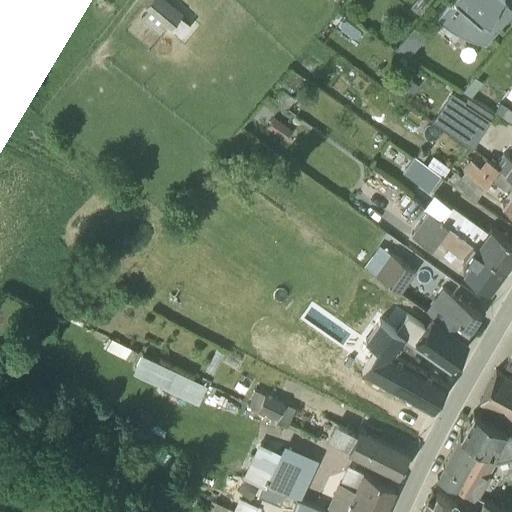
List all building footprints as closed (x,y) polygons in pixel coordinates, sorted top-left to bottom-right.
[(169,0),(150,0),(139,14),(162,34),(170,24),(181,34),(193,20),(169,0)] [(448,6),(437,19),(445,27),(456,33),(469,39),(477,41),(485,42),(511,12),(511,9),(502,0),(455,0),(459,4),(456,8),(454,6),(449,6),(448,6)] [(414,27),(395,49),(408,57),(426,36),(414,27)] [(418,85),(405,74),(394,88),(407,99),(418,85)] [(451,92),(432,121),(472,147),(490,120),(489,119),(492,115),(492,114),(467,97),(464,101),(451,92)] [(511,123),(511,108),(511,109),(500,101),(494,111),(511,123)] [(287,136),(292,125),(274,116),(268,127),(287,136)] [(502,153),(494,164),(511,176),(511,160),(502,153)] [(440,174),(414,155),(403,171),(429,189),(440,174)] [(449,167),(432,155),(426,163),(443,176),(449,167)] [(453,171),(448,179),(475,199),(490,178),(508,192),(500,203),(511,211),(511,177),(485,158),(479,166),(469,159),(461,170),(464,172),(460,176),(453,171)] [(505,267),(511,256),(511,241),(489,224),(485,229),(450,203),(449,205),(433,193),(423,206),(426,209),(505,267)] [(460,270),(488,289),(505,267),(426,209),(410,232),(429,246),(436,238),(459,256),(460,255),(467,261),(460,270)] [(390,251),(374,273),(400,291),(414,270),(390,251)] [(394,353),(423,307),(385,281),(364,311),(360,309),(346,329),(359,337),(343,361),(431,410),(447,385),(394,353)] [(480,313),(441,286),(425,308),(466,337),(476,324),(473,322),(480,313)] [(431,313),(412,340),(448,364),(466,337),(431,313)] [(133,371),(199,402),(208,382),(142,352),(133,371)] [(511,418),(511,379),(495,370),(479,399),(511,418)] [(256,387),(248,404),(288,422),(296,405),(256,387)] [(473,412),(459,435),(503,460),(511,457),(511,447),(509,433),(505,433),(505,431),(473,412)] [(398,475),(408,455),(358,428),(356,433),(334,423),(325,440),(398,475)] [(478,445),(459,435),(437,477),(456,487),(478,445)] [(258,442),(242,476),(265,486),(266,483),(300,500),(318,460),(284,444),(280,452),(258,442)] [(478,498),(490,503),(495,491),(486,486),(491,477),(488,475),(494,463),(493,462),(503,460),(478,445),(456,487),(478,499),(478,498)] [(331,511),(381,511),(393,486),(348,466),(340,483),(337,482),(325,509),(331,511)] [(256,489),(245,480),(237,490),(249,498),(256,489)] [(430,490),(419,511),(509,511),(482,500),(476,511),(471,511),(452,500),(430,490)] [(227,507),(224,511),(253,511),(256,505),(239,497),(234,510),(227,507)] [(327,511),(294,498),(293,498),(288,511),(327,511)] [(206,502),(202,511),(224,511),(227,507),(215,501),(213,505),(206,502)]
